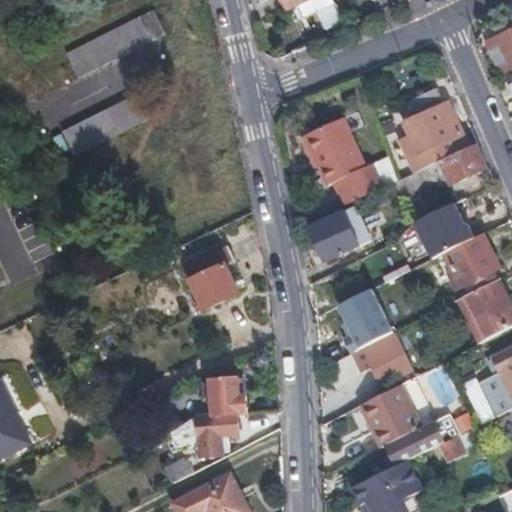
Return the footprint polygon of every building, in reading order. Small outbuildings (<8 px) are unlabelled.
[(329,3),(327,0),(278,0),(282,8),(284,8),(291,20),(329,3)] [(511,31),(501,37),(511,59),(511,31)] [(511,63),(511,59),(501,37),(489,44),(500,69),(511,63)] [(406,156),(413,172),(460,151),(453,136),(459,132),(445,103),(442,104),(436,90),(398,107),(408,128),(418,151),(406,156)] [(75,155),(145,123),(134,98),(64,130),(75,155)] [(332,180),(343,206),(382,187),(370,163),(364,165),(342,117),(304,135),(318,166),(325,183),(332,180)] [(396,134),(406,156),(418,151),(408,128),(396,134)] [(313,168),(318,166),(304,135),(299,137),(313,168)] [(413,172),(399,179),(395,181),(402,196),(406,194),(448,176),(452,183),(488,167),(478,142),(460,151),(413,172)] [(454,202),(420,218),(438,254),(450,248),(474,236),(467,222),(464,223),(454,202)] [(356,208),(313,227),(327,259),(370,238),(356,208)] [(474,236),(450,248),(460,270),(454,273),(459,283),(500,263),(486,231),(474,236)] [(236,260),(228,246),(184,267),(204,309),(239,292),(227,266),(236,260)] [(405,271),(387,280),(390,287),(409,279),(405,271)] [(511,305),(498,278),(457,299),(480,343),(511,325),(511,305)] [(394,331),(325,366),(333,382),(346,376),(344,371),(372,356),(375,361),(368,365),(378,385),(412,368),(394,331)] [(511,345),(508,348),(511,356),(511,362),(500,369),(481,379),(491,400),(511,391),(511,394),(511,345)] [(494,355),(500,369),(511,362),(511,356),(508,348),(494,355)] [(236,415),(246,414),(245,396),(238,396),(236,378),(209,381),(209,384),(201,385),(202,396),(210,396),(212,417),(236,415)] [(382,394),(364,404),(383,445),(405,435),(435,420),(413,378),(382,394)] [(0,457),(31,443),(15,411),(18,409),(4,382),(0,383),(0,457)] [(405,435),(414,455),(441,442),(455,435),(459,432),(449,413),(435,420),(405,435)] [(237,434),(236,415),(212,417),(196,419),(172,437),(179,451),(198,435),(200,458),(222,457),(222,452),(229,452),(228,435),(237,434)] [(466,429),(459,432),(455,435),(463,449),(473,444),(466,429)] [(455,435),(441,442),(449,457),(463,449),(455,435)] [(409,458),(352,486),(361,503),(367,500),(373,511),(435,511),(424,488),(409,458)] [(167,469),(174,484),(191,475),(183,461),(167,469)] [(247,511),(229,476),(189,497),(196,511),(247,511)] [(196,511),(189,497),(171,506),(174,511),(196,511)] [(365,511),(373,511),(367,500),(361,503),(365,511)]
